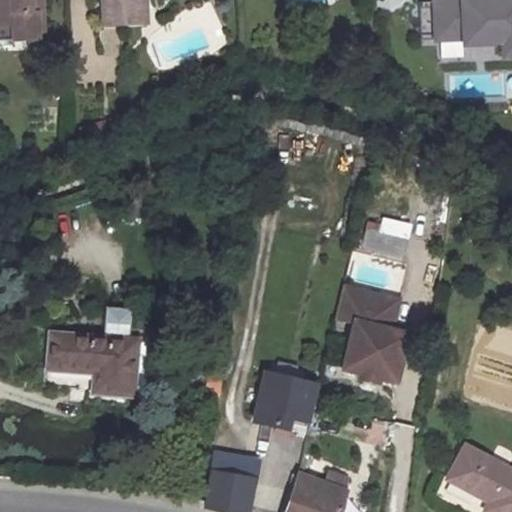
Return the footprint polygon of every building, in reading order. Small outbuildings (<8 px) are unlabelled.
[(0,0),(0,35),(12,35),(13,49),(37,48),(37,40),(35,23),(42,22),(42,10),(35,11),(29,3),(28,0),(0,0)] [(145,0),(102,0),(104,33),(147,31),(145,0)] [(511,0),(498,0),(499,1),(438,3),(439,41),(467,40),(467,46),(505,44),(506,58),(511,57),(511,0)] [(35,11),(42,10),(41,1),(29,3),(35,11)] [(35,23),(37,40),(44,38),(42,22),(35,23)] [(0,49),(13,49),(12,35),(0,35),(0,49)] [(480,75),(447,75),(447,99),(479,99),(480,75)] [(116,126),(90,136),(94,149),(121,140),(116,126)] [(86,152),(94,149),(90,136),(81,139),(86,152)] [(400,237),(361,228),(357,245),(397,254),(400,237)] [(340,282),(334,312),(353,316),(344,362),(361,365),(359,371),(379,375),(380,369),(397,373),(406,325),(391,323),(397,294),(340,282)] [(115,345),(38,339),(36,368),(78,372),(76,393),(111,396),(115,345)] [(302,442),(312,393),(261,383),(252,431),(302,442)] [(511,511),(511,477),(460,450),(443,483),(486,506),(483,511),(511,511)] [(212,511),(251,511),(260,465),(220,457),(210,511),(212,511)] [(343,511),(344,510),(350,495),(345,493),(348,484),(331,479),(328,488),(301,480),(290,511),(343,511)]
